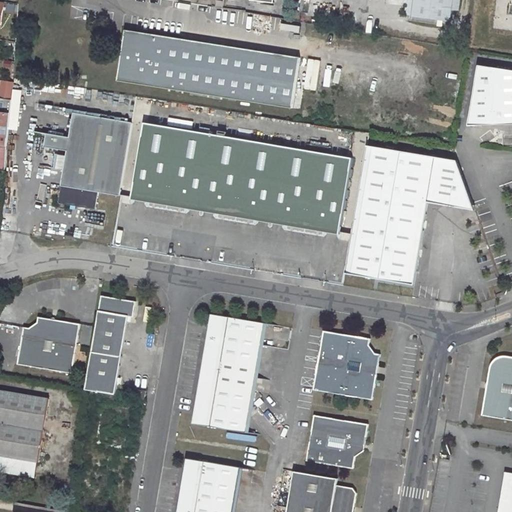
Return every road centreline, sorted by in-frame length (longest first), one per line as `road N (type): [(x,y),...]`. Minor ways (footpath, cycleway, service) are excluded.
road 1 (residential): [(447,321),(190,280)]
road 2 (residential): [(190,280),(149,511)]
road 3 (residential): [(447,321),(413,511)]
road 4 (residential): [(190,280),(100,262),(0,269)]
road 5 (unknown): [(100,262),(87,297),(35,302),(16,319),(5,361)]
road 6 (unknown): [(359,0),(452,25),(465,20),(469,0)]
